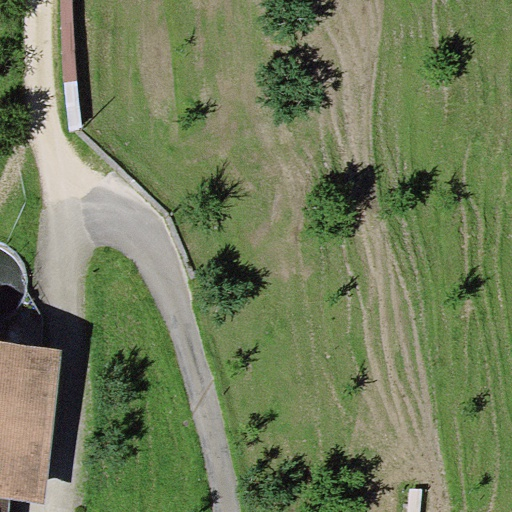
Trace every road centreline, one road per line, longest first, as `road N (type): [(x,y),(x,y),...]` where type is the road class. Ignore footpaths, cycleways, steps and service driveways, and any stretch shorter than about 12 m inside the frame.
road 1 (residential): [(227,511),(162,254),(69,196)]
road 2 (track): [(69,196),(44,0)]
